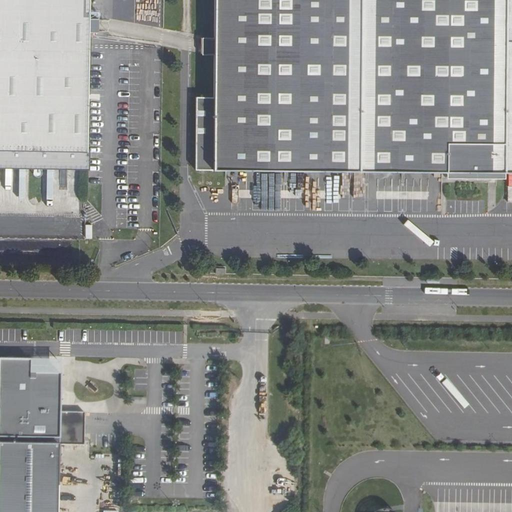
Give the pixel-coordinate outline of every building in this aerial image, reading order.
[(0,0),(0,163),(86,165),(88,0),(0,0)] [(213,170),(511,175),(511,0),(215,0),(214,112),(213,170)] [(201,54),(213,54),(214,38),(201,37),(201,54)] [(195,170),(213,170),(214,112),(196,112),(195,170)] [(0,511),(57,511),(58,445),(85,445),(85,413),(60,412),(60,374),(41,374),(30,374),(30,371),(32,371),(32,366),(31,366),(30,366),(30,363),(15,363),(0,362),(0,511)] [(60,363),(30,363),(30,366),(31,366),(32,366),(32,371),(30,371),(30,374),(41,374),(60,374),(60,363)]
